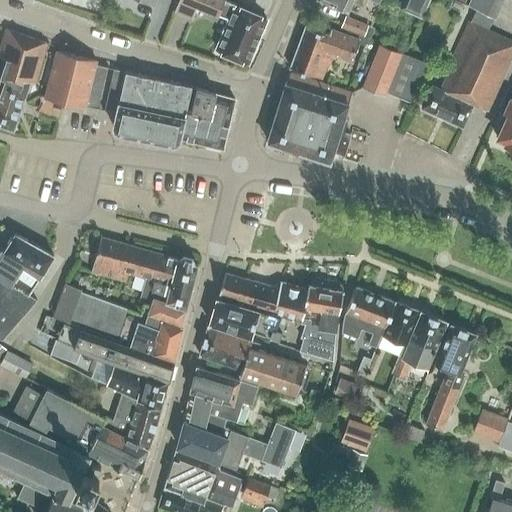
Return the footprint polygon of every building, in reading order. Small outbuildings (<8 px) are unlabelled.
[(247,63),(266,18),(223,0),(178,0),(174,11),(192,18),(197,7),(229,20),(216,50),(247,63)] [(380,0),(321,0),(348,12),(353,2),(364,7),(367,0),(369,0),(379,4),(380,0)] [(422,17),(428,0),(401,0),(398,7),(422,17)] [(474,14),(493,22),(502,0),(471,0),(479,3),(474,14)] [(367,24),(344,15),(339,27),(360,36),(362,37),(362,36),(367,24)] [(431,85),(421,107),(434,113),(462,126),(469,113),(473,104),(487,111),(511,57),(511,40),(488,29),(487,29),(470,21),(453,57),(455,58),(440,89),(431,85)] [(335,55),(350,61),(357,43),(365,46),(368,38),(362,36),(362,37),(360,36),(359,39),(330,29),(328,34),(305,26),(290,67),(321,79),(327,64),(331,65),(335,55)] [(35,84),(47,43),(6,28),(0,48),(0,57),(6,59),(1,74),(0,78),(0,94),(0,95),(0,96),(0,125),(13,130),(29,82),(35,84)] [(411,102),(426,62),(379,44),(362,88),(384,96),(386,92),(411,102)] [(97,108),(107,67),(95,64),(96,61),(56,51),(45,97),(86,107),(86,106),(97,108)] [(125,71),(114,68),(105,110),(116,112),(113,124),(113,126),(113,127),(114,128),(114,129),(115,130),(116,132),(117,132),(118,133),(172,144),(174,144),(175,144),(176,143),(178,142),(179,141),(179,140),(180,139),(181,131),(189,96),(191,85),(125,71)] [(348,102),(351,92),(289,72),(286,82),(285,82),(267,141),(330,161),(333,151),(344,155),(350,134),(339,131),(348,102)] [(223,148),(231,113),(234,99),(196,88),(194,97),(189,96),(181,131),(205,137),(204,143),(223,148)] [(511,94),(504,111),(508,113),(497,137),(506,141),(505,142),(511,145),(511,94)] [(39,277),(53,255),(15,234),(4,251),(0,248),(0,339),(2,340),(31,307),(37,300),(28,294),(39,277)] [(116,279),(125,244),(100,236),(91,272),(116,279)] [(186,308),(197,264),(125,244),(116,279),(127,282),(130,273),(146,278),(139,302),(144,303),(152,305),(154,297),(186,308)] [(225,272),(217,297),(249,307),(250,304),(251,297),(241,294),(245,278),(225,272)] [(245,278),(241,294),(251,297),(250,304),(273,311),(272,314),(280,316),(301,324),(304,306),(307,289),(280,281),(279,288),(245,278)] [(152,305),(144,303),(140,312),(81,290),(81,289),(65,283),(52,316),(174,359),(186,308),(154,297),(152,305)] [(307,289),(304,306),(321,309),(320,319),(337,322),(343,291),(308,285),(308,289),(307,289)] [(380,337),(394,302),(355,287),(346,312),(343,321),(342,332),(357,338),(361,329),(373,334),(369,344),(376,347),(380,337)] [(217,298),(210,323),(251,337),(253,331),(278,340),(281,331),(275,329),(277,322),(266,318),(269,313),(249,307),(217,297),(217,298)] [(406,344),(420,311),(395,302),(381,335),(406,344)] [(427,368),(446,322),(421,312),(406,345),(402,357),(397,355),(390,371),(405,377),(411,362),(427,368)] [(303,324),(299,337),(301,338),(302,337),(305,338),(334,347),(335,334),(337,322),(320,319),(318,327),(303,324)] [(76,326),(75,327),(62,322),(56,339),(70,344),(99,357),(100,355),(169,379),(174,360),(76,326)] [(460,373),(476,334),(451,324),(435,364),(447,368),(425,424),(442,430),(464,375),(460,373)] [(238,379),(257,385),(259,381),(296,394),(305,366),(257,349),(259,343),(208,326),(199,355),(241,369),(238,379)] [(333,347),(334,347),(305,338),(302,337),(301,338),(298,350),(332,360),(333,347)] [(32,363),(6,349),(0,361),(0,366),(24,379),(32,363)] [(161,408),(169,379),(100,355),(99,357),(113,363),(111,370),(106,384),(137,398),(161,408)] [(363,357),(358,372),(363,374),(365,375),(371,360),(363,357)] [(257,385),(238,379),(196,366),(191,391),(241,407),(242,402),(251,405),(257,385)] [(334,394),(351,400),(357,384),(340,378),(334,394)] [(46,388),(43,394),(24,385),(11,411),(30,420),(29,421),(46,430),(48,425),(70,436),(66,444),(88,454),(89,451),(113,464),(113,465),(122,470),(123,469),(139,477),(145,458),(144,458),(148,448),(109,427),(102,423),(105,418),(46,388)] [(237,421),(241,407),(191,391),(184,421),(227,437),(230,429),(231,430),(231,429),(223,427),(226,418),(237,421)] [(102,423),(109,427),(109,426),(149,447),(161,408),(122,393),(113,420),(105,417),(105,418),(102,423)] [(498,441),(506,418),(482,409),(474,432),(498,441)] [(90,454),(88,454),(66,444),(0,413),(0,468),(25,480),(26,480),(69,499),(72,492),(79,495),(84,497),(88,496),(89,492),(91,492),(99,476),(97,475),(101,467),(87,461),(90,454)] [(267,444),(231,430),(230,429),(227,437),(184,421),(177,446),(218,461),(235,467),(241,452),(281,467),(295,430),(275,422),(267,444)] [(423,430),(406,424),(402,435),(419,442),(423,430)] [(364,434),(345,427),(339,443),(365,452),(374,428),(367,426),(364,434)] [(502,433),(498,445),(511,450),(511,433),(504,430),(502,433)] [(350,449),(331,442),(327,454),(345,461),(350,449)] [(159,506),(176,511),(220,511),(223,504),(232,507),(243,479),(220,470),(217,465),(176,449),(164,488),(159,506)] [(361,471),(367,455),(352,449),(346,465),(361,471)] [(276,502),(280,489),(248,477),(242,492),(264,500),(265,498),(276,502)] [(91,509),(69,499),(26,480),(25,480),(18,497),(46,510),(44,511),(101,511),(91,507),(91,509)] [(511,511),(511,504),(499,500),(504,483),(495,480),(490,498),(492,499),(488,511),(511,511)]
